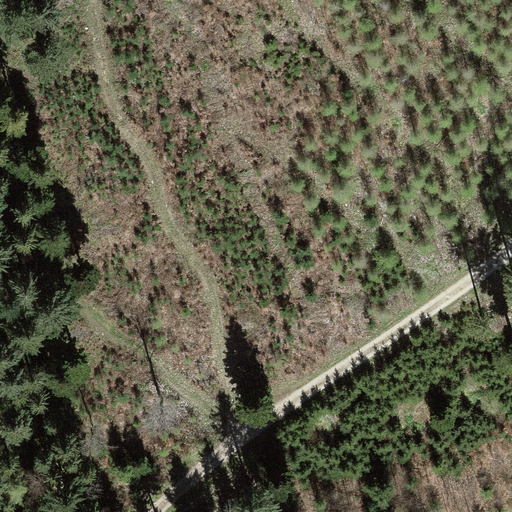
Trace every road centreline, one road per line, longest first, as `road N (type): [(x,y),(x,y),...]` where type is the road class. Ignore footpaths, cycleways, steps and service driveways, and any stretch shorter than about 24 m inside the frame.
road 1 (track): [(153,511),(208,454),(511,249)]
road 2 (track): [(0,257),(45,340),(143,406),(243,430)]
